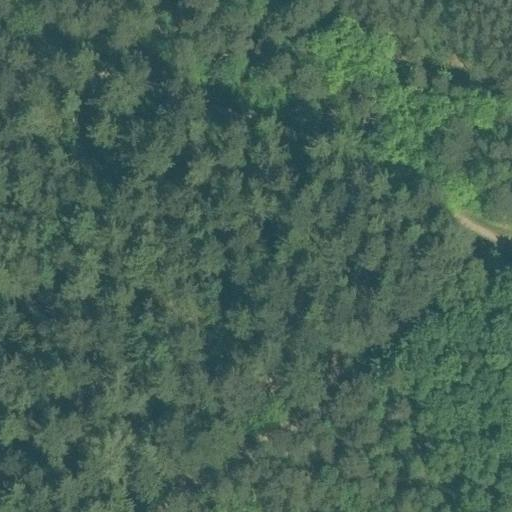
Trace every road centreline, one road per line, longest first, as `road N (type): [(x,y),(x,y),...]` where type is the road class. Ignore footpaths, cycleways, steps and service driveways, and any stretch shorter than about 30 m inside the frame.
road 1 (track): [(511,283),(160,511)]
road 2 (track): [(511,244),(287,134),(180,99)]
road 3 (track): [(180,99),(0,48)]
